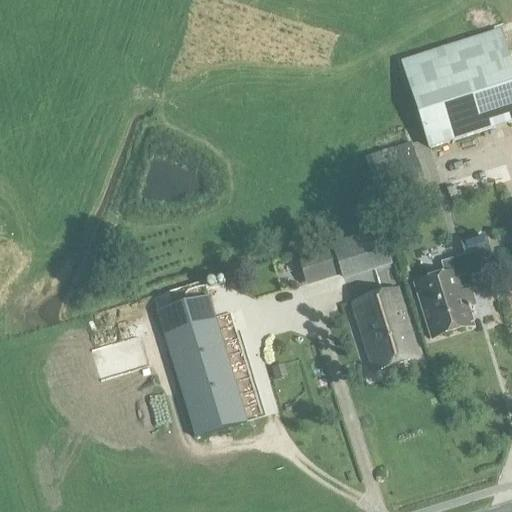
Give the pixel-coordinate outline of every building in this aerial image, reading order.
[(511,72),(501,35),(400,66),(427,154),(511,128),(511,72)] [(339,72),(327,76),(331,90),(320,93),(334,140),(358,132),(351,108),(345,110),(341,97),(347,96),(339,72)] [(405,255),(434,248),(431,233),(401,240),(405,255)] [(379,234),(330,248),(341,287),(390,273),(379,234)] [(485,236),(469,241),(477,267),(493,262),(485,236)] [(413,286),(432,342),(475,327),(456,272),(413,286)] [(398,291),(355,304),(353,304),(373,372),(419,358),(398,291)] [(209,299),(158,315),(196,439),(247,424),(209,299)]
